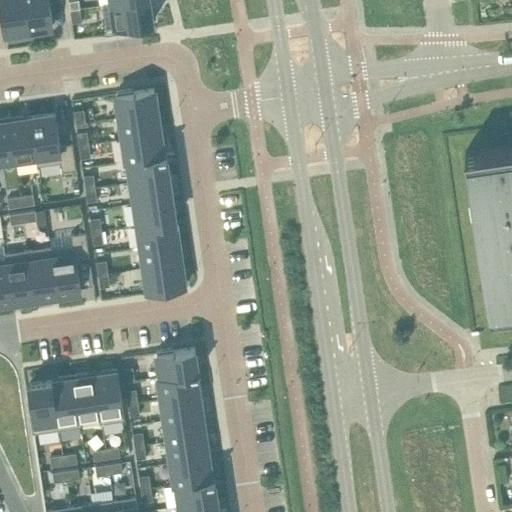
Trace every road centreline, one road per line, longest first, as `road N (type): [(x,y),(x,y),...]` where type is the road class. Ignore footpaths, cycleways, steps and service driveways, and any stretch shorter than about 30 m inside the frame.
road 1 (tertiary): [(371,390),(324,91)]
road 2 (tertiary): [(288,97),(333,395)]
road 3 (residential): [(0,78),(169,56),(188,82),(192,108)]
road 4 (residential): [(0,333),(220,301)]
road 5 (residential): [(220,301),(252,511)]
road 6 (residential): [(192,108),(220,301)]
road 7 (residential): [(484,511),(464,380)]
road 8 (unclassified): [(324,91),(447,72)]
road 9 (tertiary): [(389,511),(371,390)]
